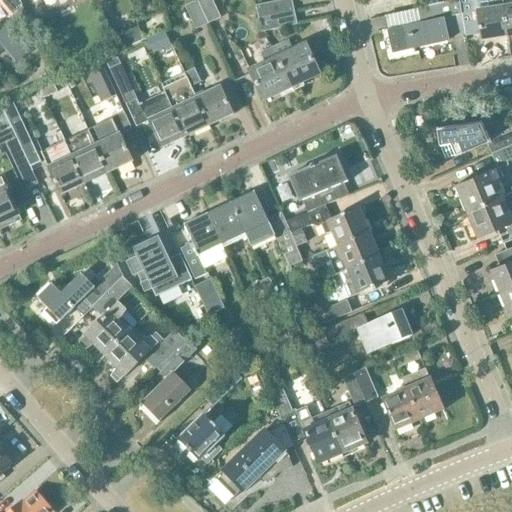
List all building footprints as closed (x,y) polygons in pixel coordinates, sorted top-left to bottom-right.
[(0,0),(12,16),(23,7),(22,5),(17,0),(0,0)] [(185,6),(196,29),(208,24),(197,0),(185,6)] [(213,0),(197,0),(198,0),(197,0),(208,24),(221,18),(213,0)] [(259,20),(295,12),(292,0),(281,0),(256,5),(259,20)] [(460,7),(460,0),(454,0),(432,6),(419,8),(421,18),(413,20),(414,23),(387,30),(392,53),(450,40),(449,36),(465,33),(463,13),(461,14),(460,7)] [(503,5),(508,35),(511,34),(511,0),(503,0),(504,5),(503,5)] [(482,39),(508,35),(503,5),(477,9),(482,39)] [(0,52),(4,49),(16,64),(34,49),(17,28),(28,19),(23,7),(12,16),(10,19),(0,27),(0,52)] [(297,24),(295,12),(259,20),(262,32),(297,24)] [(139,27),(115,39),(121,51),(143,40),(139,27)] [(154,35),(161,49),(171,45),(165,30),(154,35)] [(272,47),(292,88),(319,75),(306,46),(294,52),(288,39),(272,47)] [(264,101),(292,88),(272,47),(260,53),(266,65),(250,72),(264,101)] [(186,138),(165,93),(140,105),(118,57),(107,62),(132,116),(137,127),(150,121),(162,149),(186,138)] [(195,68),(185,73),(191,87),(201,82),(195,68)] [(186,138),(210,127),(197,99),(191,87),(185,73),(161,84),(165,93),(186,138)] [(45,98),(58,92),(53,82),(40,88),(45,98)] [(197,99),(210,127),(234,116),(221,88),(197,99)] [(114,118),(89,130),(109,174),(133,163),(120,135),(118,133),(132,127),(117,94),(105,100),(114,118)] [(11,127),(30,166),(42,161),(13,100),(1,106),(11,127)] [(511,145),(511,129),(503,133),(502,131),(489,136),(483,120),(438,127),(437,127),(440,144),(447,158),(456,155),(487,142),(492,153),(511,145)] [(39,184),(30,166),(11,127),(0,132),(16,166),(27,189),(39,184)] [(109,174),(89,130),(65,142),(85,185),(109,174)] [(61,196),(85,185),(65,142),(41,153),(61,196)] [(511,145),(492,153),(498,167),(458,185),(469,210),(503,195),(498,181),(505,176),(501,167),(509,163),(507,160),(511,157),(511,145)] [(281,210),(283,213),(287,222),(326,206),(325,205),(340,199),(335,187),(348,181),(338,157),(293,175),(299,189),(307,185),(312,196),(316,208),(297,216),(292,205),(281,210)] [(0,224),(19,215),(7,190),(1,177),(0,177),(0,224)] [(292,233),(287,222),(283,213),(268,220),(255,193),(232,204),(246,235),(252,247),(276,236),(290,267),(305,260),(292,233)] [(511,208),(509,209),(503,195),(469,210),(480,236),(498,228),(503,242),(511,238),(511,208)] [(222,246),(246,235),(232,204),(208,215),(222,246)] [(287,222),(292,233),(312,225),(318,227),(322,225),(326,235),(334,233),(340,247),(370,234),(360,209),(332,221),(326,206),(287,222)] [(199,257),(222,246),(208,215),(185,226),(193,244),(181,251),(195,280),(207,275),(199,259),(199,257)] [(331,261),(337,275),(380,258),(370,234),(340,247),(327,251),(312,257),(316,267),(331,261)] [(193,282),(191,278),(180,255),(169,260),(158,239),(133,251),(153,291),(177,279),(181,288),(193,282)] [(503,291),(511,287),(511,247),(502,252),(507,264),(494,269),(503,291)] [(335,289),(343,286),(349,299),(372,289),(373,289),(390,282),(380,258),(331,278),(335,289)] [(93,306),(122,277),(117,265),(94,287),(82,275),(62,294),(52,284),(39,298),(61,321),(84,298),(93,306)] [(106,356),(131,332),(119,320),(127,309),(119,300),(132,286),(122,277),(93,306),(105,318),(87,336),(106,356)] [(225,308),(211,279),(196,287),(209,316),(225,308)] [(257,293),(270,287),(266,279),(253,285),(257,293)] [(511,287),(503,291),(511,312),(511,287)] [(318,326),(352,312),(347,299),(312,314),(318,326)] [(402,311),(369,325),(364,314),(312,334),(304,337),(307,346),(315,342),(318,350),(330,345),(329,341),(359,329),(369,354),(413,336),(402,311)] [(156,370),(157,368),(184,340),(175,331),(160,346),(152,337),(142,343),(131,332),(106,356),(126,376),(144,358),(156,370)] [(173,373),(198,349),(187,338),(184,340),(157,368),(167,379),(173,373)] [(422,359),(417,348),(393,357),(398,369),(422,359)] [(251,354),(224,381),(205,399),(214,408),(246,377),(246,378),(249,375),(250,376),(252,374),(253,375),(255,373),(256,374),(259,371),(251,354)] [(354,373),(367,402),(378,398),(366,368),(354,373)] [(402,378),(407,390),(420,421),(444,410),(430,380),(425,368),(402,378)] [(173,373),(167,379),(142,404),(160,423),(192,392),(173,373)] [(355,407),(367,402),(354,373),(342,377),(355,407)] [(281,417),(292,442),(306,436),(318,464),(343,454),(329,422),(316,427),(312,420),(313,419),(307,406),(296,410),(296,409),(293,410),(284,389),(271,395),(281,417)] [(397,431),(420,421),(407,390),(384,400),(397,431)] [(329,422),(343,454),(367,444),(349,403),(339,408),(342,416),(329,422)] [(221,416),(212,424),(205,417),(179,442),(199,462),(233,428),(221,416)] [(293,446),(292,442),(281,417),(271,422),(275,429),(267,433),(265,431),(216,480),(228,492),(236,500),(261,476),(267,482),(276,473),(292,466),(284,449),(293,446)] [(0,477),(14,465),(0,449),(0,477)] [(53,511),(36,492),(24,503),(23,502),(11,511),(53,511)]
